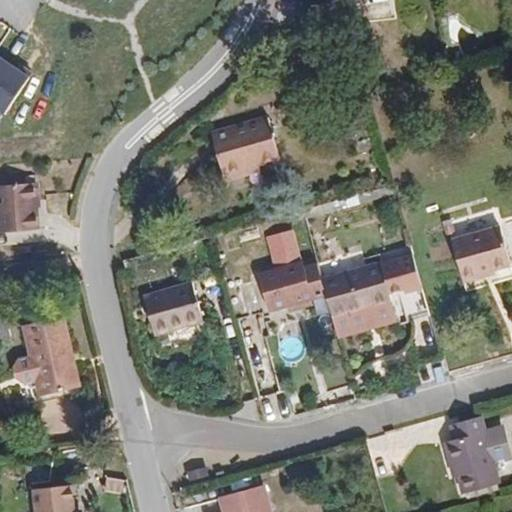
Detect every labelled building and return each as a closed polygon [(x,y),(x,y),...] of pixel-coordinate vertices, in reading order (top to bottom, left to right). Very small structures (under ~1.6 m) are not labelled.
[(0,49),(0,109),(5,113),(33,73),(0,49)] [(264,112),(208,128),(222,173),(245,166),(243,161),(275,151),(264,112)] [(40,176),(0,178),(0,210),(1,224),(43,222),(40,176)] [(462,279),(484,273),(482,270),(493,266),(508,261),(498,225),(449,239),(462,279)] [(412,252),(380,261),(321,278),(325,292),(331,316),(391,300),(396,319),(429,310),(412,252)] [(321,278),(316,262),(306,266),(302,257),(260,271),(262,279),(233,290),(241,315),(285,301),(308,295),(325,292),(321,278)] [(182,280),(143,290),(155,329),(193,318),(182,280)] [(308,295),(285,301),(289,309),(311,302),(308,295)] [(391,300),(331,316),(337,335),(396,319),(391,300)] [(61,302),(19,312),(35,383),(70,374),(64,346),(70,345),(61,302)] [(440,441),(446,464),(451,463),(454,474),(456,480),(461,492),(495,482),(490,464),(511,458),(511,455),(503,423),(480,429),(476,415),(445,424),(450,438),(440,441)] [(204,473),(201,466),(184,471),(186,479),(204,473)] [(72,511),(70,481),(31,483),(33,511),(72,511)] [(248,484),(217,494),(221,511),(270,511),(262,481),(248,484)] [(496,487),(495,482),(461,492),(462,498),(496,487)]
